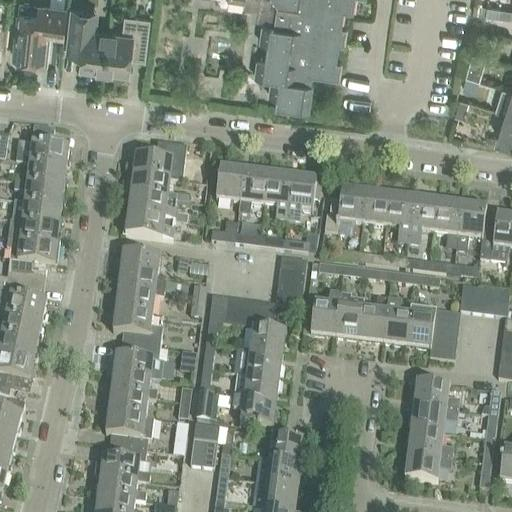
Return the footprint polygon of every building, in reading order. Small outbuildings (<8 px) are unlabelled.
[(235,0),(245,1),(245,0),(274,0),(277,4),(273,27),(263,26),(260,43),(268,44),(265,61),(258,60),(255,78),(271,80),(269,97),(276,98),(275,107),(308,112),(313,77),(337,81),(340,63),(334,62),(337,45),(342,46),(345,29),(339,28),(342,12),(351,14),(353,0),(235,0)] [(63,36),(66,10),(39,7),(38,19),(18,17),(13,59),(43,62),(46,34),(63,36)] [(511,20),(511,11),(487,8),(486,17),(511,20)] [(104,72),(109,33),(95,31),(96,19),(87,18),(88,13),(72,11),(68,41),(83,43),(80,70),(104,72)] [(109,33),(104,72),(128,75),(131,48),(146,50),(150,20),(134,18),(133,23),(124,22),(122,34),(109,33)] [(482,74),(469,69),(466,77),(466,78),(478,82),(479,82),(482,74)] [(496,112),(511,117),(511,92),(503,89),(496,112)] [(511,117),(505,115),(498,139),(511,143),(511,117)] [(19,146),(16,166),(30,167),(67,172),(69,173),(70,166),(68,166),(70,152),(53,150),(55,133),(34,131),(32,147),(19,146)] [(0,137),(0,163),(5,164),(9,139),(0,137)] [(133,180),(171,185),(173,165),(136,160),(133,180)] [(29,169),(27,187),(65,192),(67,192),(68,185),(66,185),(67,172),(30,167),(29,169)] [(241,207),(245,173),(221,170),(217,204),(240,207),(241,207)] [(265,210),(269,176),(245,173),(241,207),(240,207),(239,218),(250,219),(252,208),(265,210)] [(206,190),(208,175),(198,174),(196,189),(206,190)] [(287,226),(289,213),(293,179),(269,176),(265,210),(278,211),(276,224),(287,226)] [(320,202),(322,188),(317,187),(317,182),(293,179),(289,213),(287,226),(300,228),(302,214),(313,216),(315,201),(320,202)] [(169,196),(171,185),(133,180),(131,199),(176,205),(187,206),(188,199),(169,196)] [(65,192),(27,187),(15,186),(14,196),(26,197),(25,207),(62,211),(65,192)] [(362,229),(367,194),(343,192),(341,204),(331,203),(329,220),(327,220),(325,237),(337,238),(340,226),(362,229)] [(391,198),(367,195),(363,229),(386,232),(391,198)] [(415,200),(391,198),(386,232),(398,233),(397,247),(408,249),(415,200)] [(175,215),(176,205),(131,199),(128,219),(165,223),(175,225),(175,226),(187,228),(189,219),(177,217),(178,216),(175,215)] [(410,235),(409,249),(420,250),(422,235),(434,237),(439,204),(415,201),(410,235)] [(439,204),(434,237),(448,239),(446,252),(456,254),(462,207),(439,204)] [(12,224),(12,225),(23,226),(60,231),(62,231),(63,224),(61,224),(62,211),(25,207),(15,205),(12,224)] [(456,254),(456,256),(467,257),(468,242),(481,244),(480,255),(481,255),(484,230),(487,210),(462,207),(456,254)] [(481,255),(480,263),(505,266),(510,253),(511,253),(511,219),(497,217),(496,231),(484,230),(481,255)] [(175,225),(165,223),(128,219),(125,239),(173,245),(175,226),(175,225)] [(8,243),(8,244),(20,246),(59,250),(60,244),(58,243),(60,231),(23,226),(12,225),(10,225),(8,243)] [(236,247),(237,238),(238,227),(227,226),(225,236),(212,235),(211,244),(236,247)] [(260,250),(261,241),(237,238),(236,247),(260,250)] [(284,253),(285,244),(261,241),(260,250),(284,253)] [(8,244),(6,253),(11,254),(10,263),(8,275),(46,280),(47,269),(57,270),(59,250),(20,246),(8,244)] [(285,244),(284,253),(308,257),(309,247),(285,244)] [(358,267),(359,257),(337,254),(336,264),(358,267)] [(121,277),(158,282),(161,261),(123,257),(121,277)] [(359,257),(358,267),(381,270),(383,260),(359,257)] [(405,272),(406,263),(383,260),(381,270),(405,272)] [(179,262),(178,274),(186,275),(188,263),(179,262)] [(281,273),(306,276),(307,266),(283,262),(281,273)] [(428,275),(430,266),(406,263),(405,272),(428,275)] [(452,278),(454,269),(430,266),(428,275),(452,278)] [(320,268),(319,277),(343,280),(345,271),(320,268)] [(454,269),(452,278),(478,281),(479,272),(454,269)] [(367,283),(368,274),(345,271),(343,280),(367,283)] [(304,288),(306,276),(281,273),(280,286),(304,288)] [(391,286),(392,277),(368,274),(367,283),(391,286)] [(46,280),(45,280),(8,275),(9,275),(7,282),(7,287),(44,292),(46,280)] [(156,301),(158,282),(121,277),(118,296),(156,301)] [(415,289),(416,280),(392,277),(391,286),(415,289)] [(416,280),(415,289),(439,292),(440,283),(416,280)] [(42,305),(44,292),(7,287),(7,282),(0,281),(0,297),(2,298),(0,309),(0,316),(43,326),(47,306),(42,305)] [(302,301),(304,288),(280,286),(278,298),(302,301)] [(463,290),(460,315),(461,315),(472,317),(475,292),(463,290)] [(193,306),(203,307),(205,292),(195,291),(193,306)] [(475,292),(472,317),(484,318),(487,293),(475,292)] [(487,293),(484,318),(495,320),(498,294),(487,293)] [(498,294),(495,320),(506,321),(507,321),(510,296),(498,294)] [(153,320),(156,301),(118,296),(116,315),(153,320)] [(342,298),(342,297),(330,296),(329,302),(316,300),(315,304),(311,339),(335,342),(340,308),(342,298)] [(301,311),(302,301),(278,298),(277,308),(301,311)] [(359,345),(364,311),(365,302),(350,301),(350,299),(342,298),(340,308),(335,342),(359,345)] [(230,302),(214,299),(210,324),(219,325),(227,326),(230,302)] [(227,326),(227,328),(238,329),(241,303),(230,302),(227,326)] [(383,348),(389,304),(377,302),(376,312),(364,311),(359,345),(383,348)] [(253,305),(241,303),(238,329),(250,330),(253,305)] [(407,351),(411,317),(398,315),(400,305),(389,304),(383,348),(407,351)] [(253,305),(250,330),(250,331),(254,331),(262,332),(265,306),(253,305)] [(201,322),(203,307),(193,306),(191,321),(201,322)] [(277,308),(265,306),(262,332),(273,333),(277,308)] [(411,317),(407,351),(431,354),(432,354),(432,349),(434,337),(435,326),(459,329),(461,317),(437,314),(412,311),(411,317)] [(116,315),(113,336),(123,337),(122,348),(160,352),(162,341),(163,333),(152,331),(153,320),(116,315)] [(43,326),(0,316),(0,336),(39,345),(43,326)] [(219,325),(210,324),(209,324),(206,349),(216,350),(219,325)] [(435,326),(434,337),(458,340),(459,329),(435,326)] [(284,359),(287,335),(273,333),(262,332),(254,331),(251,355),(284,359)] [(511,336),(504,335),(503,347),(511,348),(511,336)] [(0,356),(35,364),(39,345),(0,336),(0,356)] [(434,337),(432,349),(456,352),(458,340),(434,337)] [(511,348),(503,347),(501,359),(511,359),(511,348)] [(158,365),(160,352),(122,348),(120,360),(116,359),(113,379),(151,384),(153,365),(158,365)] [(213,373),(216,350),(206,349),(203,371),(213,373)] [(431,354),(430,361),(455,364),(456,352),(432,349),(432,354),(431,354)] [(280,383),(284,359),(251,355),(248,378),(280,383)] [(0,395),(9,397),(13,380),(31,384),(35,364),(0,356),(0,395)] [(511,359),(501,359),(500,370),(511,371),(511,359)] [(498,380),(498,382),(508,383),(511,383),(511,371),(500,370),(498,380)] [(211,390),(213,373),(203,371),(200,396),(215,397),(215,391),(211,390)] [(234,401),(277,407),(280,383),(248,378),(238,377),(234,401)] [(150,394),(151,384),(113,379),(111,399),(148,404),(156,404),(157,395),(150,394)] [(458,415),(460,404),(450,403),(452,390),(417,385),(414,410),(458,415)] [(180,408),(190,409),(192,394),(182,393),(180,408)] [(0,433),(18,438),(18,439),(22,419),(26,401),(9,397),(0,395),(0,433)] [(485,411),(482,418),(489,419),(498,420),(501,396),(492,395),(490,411),(485,411)] [(214,399),(199,397),(196,422),(211,424),(214,399)] [(146,423),(148,404),(111,399),(109,418),(146,423)] [(277,407),(234,401),(232,413),(243,415),(241,427),(274,432),(277,407)] [(188,423),(190,409),(180,408),(178,422),(188,423)] [(457,426),(458,415),(414,410),(411,434),(445,438),(447,426),(457,426)] [(146,423),(109,418),(106,438),(111,439),(110,450),(147,455),(149,443),(151,444),(154,424),(146,423)] [(495,444),(498,420),(489,419),(486,443),(495,444)] [(176,427),(175,436),(186,438),(188,428),(176,427)] [(218,446),(220,432),(197,429),(195,443),(206,445),(218,446)] [(222,458),(232,459),(235,434),(220,432),(218,446),(217,447),(223,448),(222,458)] [(13,458),(18,438),(0,433),(0,454),(13,458)] [(452,463),(454,452),(443,451),(445,438),(411,434),(408,457),(452,463)] [(269,464),(302,468),(306,444),(272,439),(269,464)] [(202,470),(206,445),(195,443),(191,469),(202,470)] [(491,468),(495,444),(486,443),(483,467),(491,468)] [(206,445),(202,470),(214,472),(217,447),(218,446),(206,445)] [(98,460),(95,480),(98,481),(100,481),(138,486),(149,487),(151,477),(139,476),(141,466),(146,466),(147,455),(110,450),(109,462),(98,460)] [(511,452),(504,451),(500,485),(511,486),(511,452)] [(0,474),(7,477),(13,458),(0,454),(0,474)] [(451,474),(452,463),(408,457),(405,482),(439,486),(440,473),(451,474)] [(229,483),(232,459),(222,458),(219,482),(229,483)] [(302,468),(269,464),(261,463),(257,487),(299,492),(302,468)] [(488,492),(491,468),(483,467),(480,492),(488,492)] [(136,505),(138,486),(100,481),(98,500),(136,505)] [(226,507),(229,483),(219,482),(216,505),(226,507)] [(266,511),(296,511),(299,492),(257,487),(254,511),(262,511),(266,511)] [(167,509),(177,511),(179,495),(169,494),(167,509)] [(134,511),(136,505),(98,500),(96,511),(134,511)]
